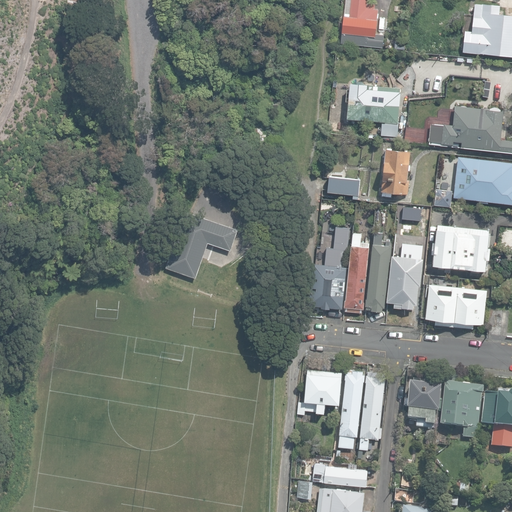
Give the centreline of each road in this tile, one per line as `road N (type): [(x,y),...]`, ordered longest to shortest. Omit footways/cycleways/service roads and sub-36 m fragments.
road 1 (track): [(135,0),(153,173),(145,242),(153,331)]
road 2 (residential): [(381,511),(399,344)]
